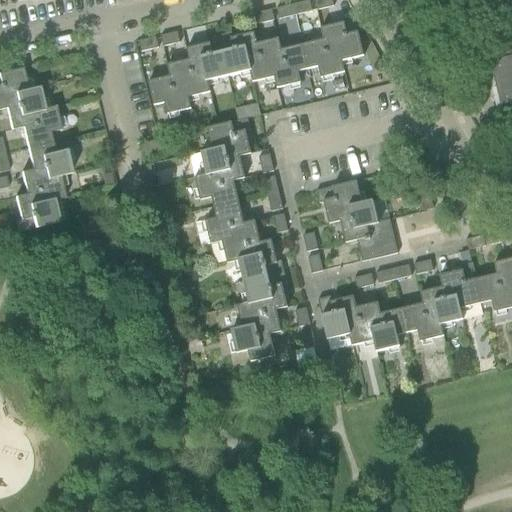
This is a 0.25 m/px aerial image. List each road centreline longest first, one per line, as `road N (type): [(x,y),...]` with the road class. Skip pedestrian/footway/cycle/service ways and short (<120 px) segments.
road 1 (residential): [(135,212),(90,27)]
road 2 (residential): [(281,153),(440,116)]
road 3 (residential): [(440,116),(372,0)]
